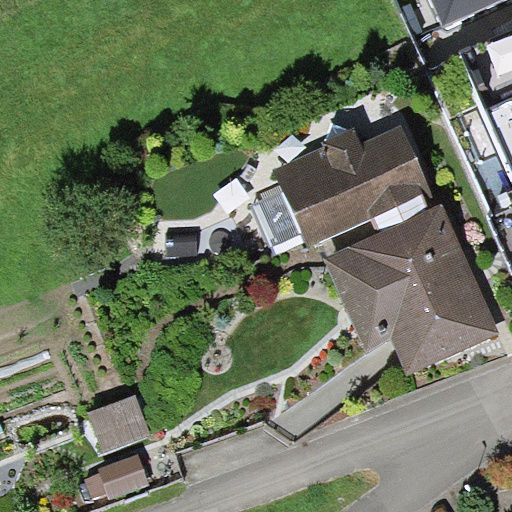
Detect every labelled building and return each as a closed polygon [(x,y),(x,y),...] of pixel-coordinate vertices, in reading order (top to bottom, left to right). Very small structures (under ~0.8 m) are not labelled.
[(511,2),(511,0),(428,0),(444,34),(511,2)] [(327,150),(275,172),(307,249),(433,196),(404,128),(361,147),(356,134),(326,147),(327,150)] [(443,211),(326,264),(367,355),(393,343),(408,378),(500,336),(443,211)] [(136,398),(90,416),(105,455),(151,438),(136,398)] [(139,458),(100,471),(111,502),(150,489),(139,458)]
